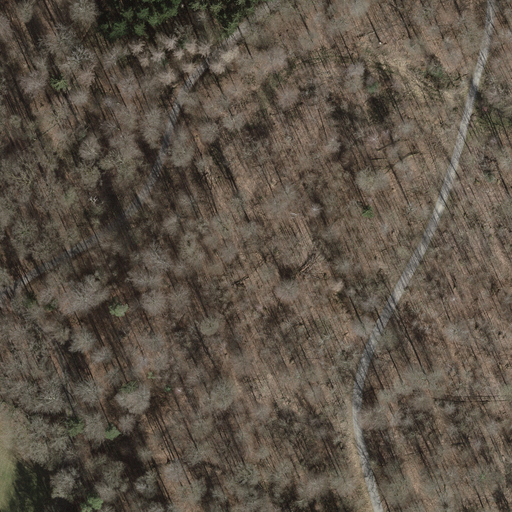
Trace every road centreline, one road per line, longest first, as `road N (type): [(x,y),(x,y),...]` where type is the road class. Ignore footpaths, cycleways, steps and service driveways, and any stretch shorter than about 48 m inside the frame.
road 1 (track): [(490,0),(482,76),(459,163),(432,231),(388,305),(358,396),(376,511)]
road 2 (track): [(47,268),(150,184),(191,88),(277,0)]
road 3 (track): [(0,295),(55,345),(65,372),(69,423),(57,511)]
